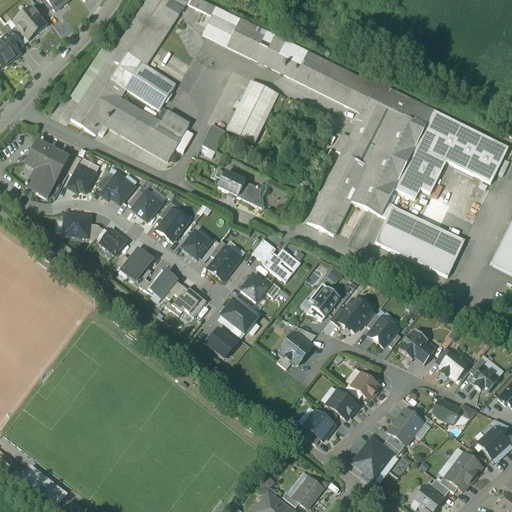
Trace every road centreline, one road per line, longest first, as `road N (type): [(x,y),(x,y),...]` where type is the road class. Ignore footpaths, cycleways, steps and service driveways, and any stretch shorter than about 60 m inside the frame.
road 1 (residential): [(0,183),(34,208),(103,211),(221,296),(247,267)]
road 2 (unclassified): [(123,0),(0,134)]
road 3 (residential): [(409,383),(329,464),(358,488)]
